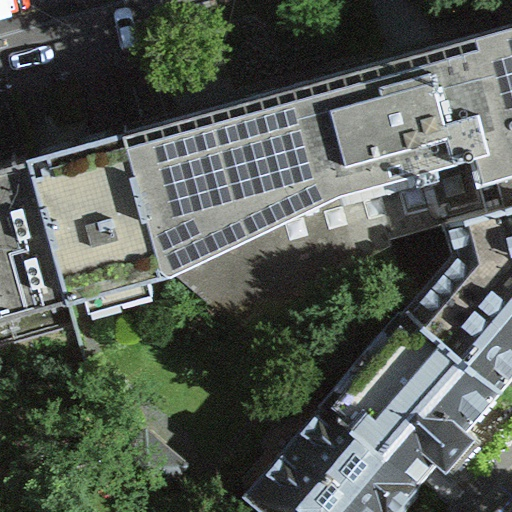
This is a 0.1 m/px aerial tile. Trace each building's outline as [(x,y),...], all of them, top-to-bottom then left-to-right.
[(511,199),(511,15),(424,40),(403,46),(229,94),(125,123),(162,258),(171,266),(245,329),(389,242),(387,235),(448,218),(511,199)] [(29,150),(30,153),(69,294),(171,266),(162,258),(125,123),(52,143),(29,150)] [(0,309),(15,305),(18,311),(21,310),(20,304),(51,295),(54,301),(57,300),(56,294),(64,292),(67,293),(68,295),(69,294),(30,153),(18,157),(16,151),(13,151),(14,158),(0,161),(0,309)] [(511,199),(448,218),(448,219),(455,249),(408,305),(499,382),(511,366),(511,199)] [(400,308),(325,397),(418,477),(437,453),(452,467),(463,453),(479,435),(464,423),(499,382),(408,305),(403,311),(400,308)] [(324,397),(310,399),(293,418),(285,411),(259,441),(275,456),(246,489),(272,511),(388,511),(389,511),(391,511),(392,511),(401,509),(415,492),(417,482),(416,480),(418,477),(325,397),(324,397)] [(128,451),(166,484),(186,461),(186,458),(152,428),(148,428),(128,451)]
